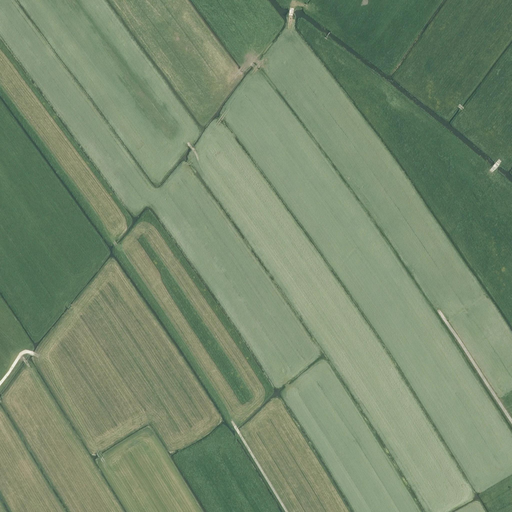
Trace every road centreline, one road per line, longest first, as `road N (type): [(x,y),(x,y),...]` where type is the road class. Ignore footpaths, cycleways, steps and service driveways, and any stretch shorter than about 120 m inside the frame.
road 1 (track): [(432,511),(188,144)]
road 2 (track): [(180,169),(197,157),(298,0)]
